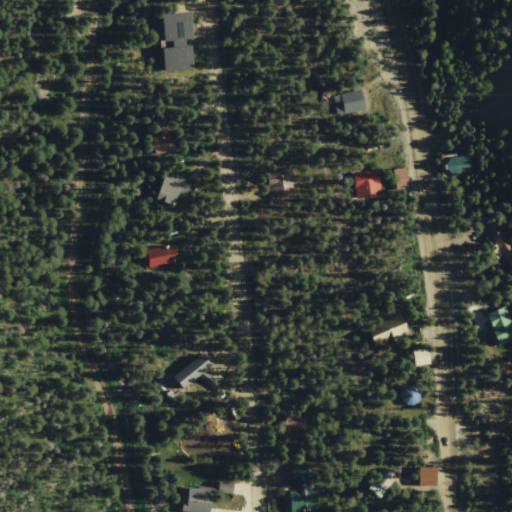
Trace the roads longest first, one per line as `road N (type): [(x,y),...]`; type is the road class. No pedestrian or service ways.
road 1 (track): [(144,511),(80,291),(110,0)]
road 2 (tertiary): [(388,0),(418,135),(451,511)]
road 3 (residential): [(209,0),(204,28),(224,133),(256,511)]
road 4 (track): [(294,0),(368,426),(379,440)]
